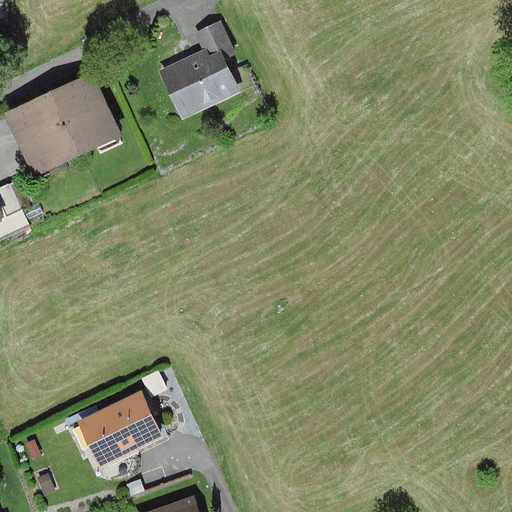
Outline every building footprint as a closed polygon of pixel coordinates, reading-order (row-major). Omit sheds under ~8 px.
[(201,52),(159,70),(180,118),(248,88),(219,22),(193,34),(201,52)] [(92,74),(7,115),(39,180),(123,138),(92,74)] [(157,371),(142,380),(151,397),(167,389),(157,371)] [(140,393),(80,422),(102,468),(163,439),(140,393)] [(48,474),(38,478),(45,496),(56,492),(48,474)] [(198,511),(194,498),(153,511),(198,511)]
